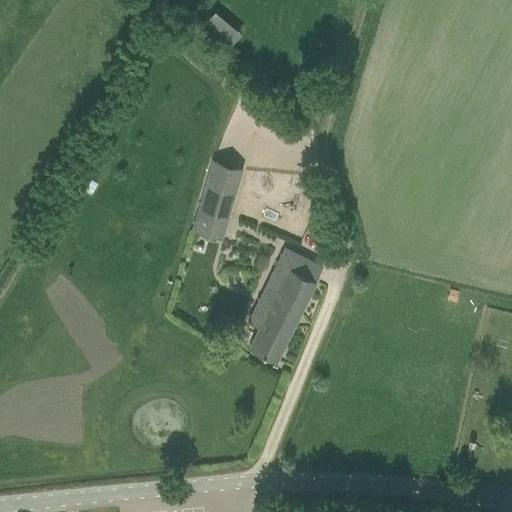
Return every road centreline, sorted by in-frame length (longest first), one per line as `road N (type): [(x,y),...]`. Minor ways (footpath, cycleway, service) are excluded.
road 1 (unclassified): [(511,505),(388,484),(266,485),(0,511)]
road 2 (track): [(266,485),(352,272),(332,151),(375,0)]
